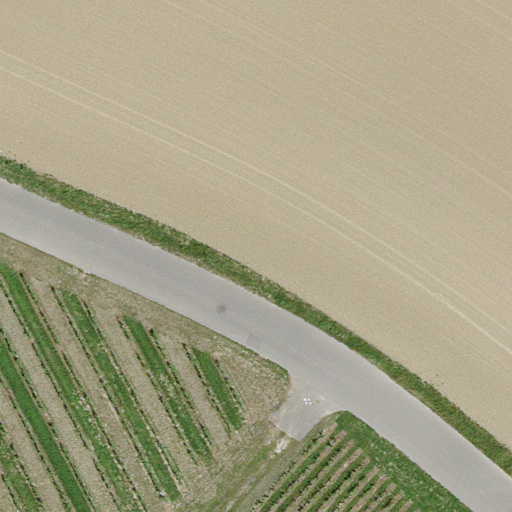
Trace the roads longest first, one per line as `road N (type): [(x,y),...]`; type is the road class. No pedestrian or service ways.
road 1 (tertiary): [(0,203),(332,366),(417,422),(511,506)]
road 2 (track): [(332,366),(211,511)]
